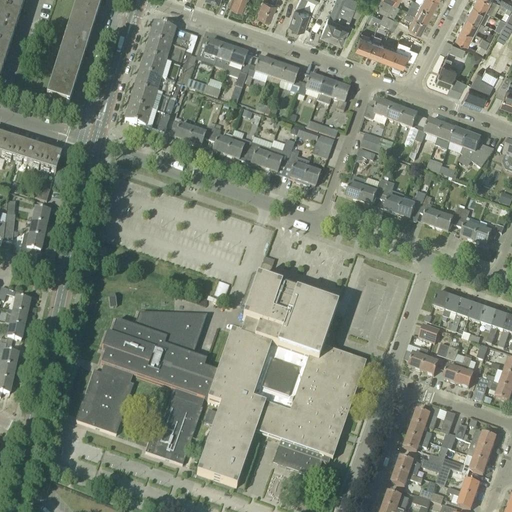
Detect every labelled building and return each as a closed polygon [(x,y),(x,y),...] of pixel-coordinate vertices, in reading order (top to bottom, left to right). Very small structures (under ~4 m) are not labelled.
[(0,0),(0,10),(17,15),(21,1),(26,3),(27,0),(0,0)] [(86,0),(77,0),(68,31),(87,38),(91,24),(97,25),(99,19),(93,18),(98,4),(86,0)] [(230,0),(229,5),(243,10),(246,0),(230,0)] [(262,0),(257,15),(269,19),(275,4),(274,3),(275,0),(262,0)] [(317,0),(299,0),(295,9),(289,26),(303,31),(308,14),(301,11),(306,0),(311,0),(316,2),(317,0)] [(328,38),(332,30),(336,32),(339,23),(335,22),(339,13),(343,4),(344,0),(336,0),(320,35),(328,38)] [(386,15),(392,4),(384,0),(380,0),(379,3),(381,5),(378,11),(383,14),(386,15)] [(414,15),(426,21),(432,10),(419,4),(412,0),(409,6),(416,10),(414,15)] [(421,0),(419,4),(432,10),(437,0),(421,0)] [(476,0),(474,4),(490,13),(492,14),(498,3),(492,0),(476,0)] [(355,8),(343,4),(339,13),(335,22),(339,23),(336,32),(332,30),(328,38),(340,43),(351,18),(355,8)] [(484,24),(490,13),(474,4),(468,15),(484,24)] [(508,8),(502,19),(506,21),(511,10),(508,8)] [(0,47),(6,49),(10,35),(16,37),(18,31),(12,29),(17,15),(0,10),(0,47)] [(426,21),(414,15),(407,11),(404,17),(410,21),(408,27),(420,33),(420,32),(426,21)] [(511,12),(511,13),(497,39),(504,43),(511,28),(511,12)] [(383,14),(379,22),(390,28),(394,19),(386,15),(383,14)] [(468,15),(462,27),(474,33),(477,28),(481,31),(484,24),(468,15)] [(506,21),(502,19),(498,27),(495,25),(493,29),(500,32),(506,21)] [(154,24),(151,33),(149,41),(191,55),(197,39),(166,28),(163,27),(154,24)] [(474,33),(462,27),(456,38),(468,44),(474,33)] [(83,51),(87,38),(68,31),(57,65),(76,71),(81,58),(86,59),(88,53),(83,51)] [(402,31),(398,40),(411,45),(415,36),(402,31)] [(367,54),(372,40),(360,36),(354,49),(355,49),(367,54)] [(486,49),(490,41),(486,39),(486,40),(483,38),(479,45),(486,49)] [(379,58),(384,45),(372,40),(367,54),(379,58)] [(484,66),(494,71),(506,44),(496,40),(484,66)] [(186,71),(191,55),(149,41),(144,58),(186,71)] [(395,49),(390,62),(402,67),(407,54),(411,46),(398,41),(395,49)] [(203,55),(217,60),(221,47),(208,42),(206,49),(204,50),(200,49),(197,56),(202,58),(203,55)] [(465,50),(453,44),(449,52),(462,57),(465,50)] [(384,45),(379,58),(390,62),(395,49),(384,45)] [(234,51),(221,47),(217,60),(214,68),(226,73),(234,51)] [(246,77),(247,77),(250,67),(244,65),(245,63),(244,63),(247,56),(234,51),(226,73),(226,74),(238,78),(235,87),(242,90),(246,77)] [(139,74),(144,75),(180,88),(186,71),(144,58),(139,74)] [(449,67),(452,60),(446,58),(443,65),(437,80),(443,83),(442,84),(442,85),(450,88),(450,87),(449,87),(450,85),(451,86),(454,76),(457,70),(449,67)] [(250,67),(247,77),(253,79),(255,73),(267,77),(272,65),(259,60),(256,67),(255,68),(250,67)] [(72,85),(76,71),(57,65),(46,99),(66,105),(70,91),(75,93),(77,87),(72,85)] [(285,69),(272,65),(267,77),(280,82),(285,69)] [(479,82),(481,78),(483,75),(485,76),(488,70),(480,67),(462,102),(481,109),(488,95),(487,95),(492,87),(479,82)] [(289,93),(297,95),(301,84),(295,82),(296,81),(295,80),(298,74),(285,69),(280,82),(292,86),(289,93)] [(175,104),(180,88),(144,75),(139,74),(134,90),(175,104)] [(507,76),(496,96),(503,99),(501,104),(511,108),(511,83),(510,83),(511,79),(507,76)] [(306,86),(301,84),(297,95),(297,97),(304,100),(307,91),(319,95),(323,82),(310,78),(307,85),(307,84),(306,86)] [(329,106),(331,100),(336,87),(323,82),(319,95),(316,101),(329,106)] [(204,94),(217,99),(220,92),(206,87),(204,94)] [(239,98),(242,90),(235,87),(232,95),(239,98)] [(338,102),(336,110),(343,113),(346,105),(344,104),(346,100),(347,98),(346,98),(349,91),(336,87),(331,100),(338,102)] [(175,104),(134,90),(129,106),(134,108),(169,120),(175,104)] [(373,122),(375,116),(387,121),(392,108),(379,103),(376,109),(375,111),(368,108),(364,119),(373,122)] [(269,116),(269,115),(271,109),(257,105),(255,112),(269,116)] [(169,120),(134,108),(129,106),(124,123),(133,126),(136,127),(163,136),(169,120)] [(387,121),(400,125),(404,112),(392,108),(387,121)] [(400,125),(411,129),(404,146),(412,149),(420,128),(415,126),(415,124),(417,117),(404,112),(400,125)] [(280,123),(279,123),(265,120),(263,124),(273,128),(272,130),(271,134),(275,135),(280,123)] [(187,144),(192,131),(179,126),(180,124),(174,122),(172,129),(177,131),(176,133),(177,133),(174,140),(187,144)] [(437,140),(442,127),(429,122),(427,129),(426,128),(426,130),(420,128),(412,149),(409,159),(414,161),(417,156),(425,135),(437,140)] [(321,128),(308,123),(306,129),(319,134),(321,128)] [(450,144),(451,145),(456,132),(442,127),(437,140),(435,147),(447,152),(450,144)] [(206,128),(204,135),(192,131),(187,144),(200,149),(203,142),(204,140),(209,142),(213,131),(206,128)] [(337,133),(321,128),(319,134),(335,139),(337,133)] [(213,131),(209,142),(215,144),(214,146),(215,146),(212,153),(225,157),(230,144),(218,140),(220,133),(213,131)] [(468,136),(456,132),(451,145),(463,149),(468,136)] [(309,133),(306,142),(315,145),(316,142),(318,137),(309,133)] [(363,142),(378,147),(380,140),(365,135),(363,142)] [(480,141),(468,136),(463,149),(460,156),(473,165),(481,171),(494,152),(479,146),(480,141)] [(318,137),(316,142),(332,148),(334,142),(318,137)] [(232,138),(230,144),(225,157),(239,162),(241,155),(242,154),(248,156),(252,144),(232,138)] [(33,148),(5,140),(0,155),(0,157),(5,159),(5,161),(10,163),(11,161),(16,163),(15,165),(21,166),(21,164),(27,166),(33,148)] [(511,142),(508,141),(503,156),(511,159),(509,163),(511,167),(511,142)] [(332,148),(316,142),(315,145),(314,149),(329,154),(332,148)] [(360,148),(376,153),(378,147),(363,142),(360,148)] [(252,144),(248,156),(253,157),(253,159),(251,166),(264,171),(271,151),(252,144)] [(391,151),(378,147),(376,153),(389,158),(391,151)] [(43,171),(42,173),(48,175),(49,173),(55,175),(61,157),(33,148),(27,166),(32,168),(32,170),(38,171),(38,169),(43,171)] [(327,161),(329,154),(314,149),(312,156),(327,161)] [(286,169),(291,154),(283,151),(282,153),(271,150),(271,151),(264,171),(277,175),(279,168),(280,168),(280,167),(286,169)] [(359,151),(357,157),(373,162),(375,156),(359,151)] [(301,186),(306,171),(308,163),(296,159),(297,156),(291,154),(286,169),(291,171),(291,172),(289,179),(294,181),(294,183),(301,186)] [(430,162),(429,164),(428,164),(426,171),(439,176),(442,169),(443,166),(430,162)] [(448,171),(442,169),(439,176),(446,178),(448,171)] [(309,189),(310,186),(315,188),(317,181),(318,181),(318,180),(319,175),(306,171),(301,186),(309,189)] [(375,200),(381,202),(388,183),(380,181),(377,189),(365,185),(364,190),(359,204),(372,208),(374,201),(375,201),(375,200)] [(397,217),(402,203),(404,197),(392,193),(394,186),(388,183),(381,202),(387,204),(386,205),(387,205),(384,212),(397,217)] [(359,204),(364,190),(351,186),(349,190),(348,190),(348,192),(346,199),(359,204)] [(34,200),(37,200),(46,203),(50,192),(37,188),(34,200)] [(423,204),(424,200),(426,197),(418,194),(414,208),(402,203),(397,217),(410,221),(413,214),(413,215),(414,213),(419,215),(423,204)] [(498,202),(509,206),(511,197),(501,194),(498,202)] [(8,203),(6,216),(13,217),(15,204),(8,203)] [(422,225),(435,230),(440,217),(427,212),(429,206),(423,204),(419,215),(425,217),(424,218),(425,219),(422,225)] [(453,221),(440,217),(435,230),(448,234),(451,228),(452,226),(458,228),(464,211),(464,208),(458,206),(453,221)] [(32,223),(46,226),(49,213),(42,211),(40,211),(35,210),(32,223)] [(461,239),(474,243),(478,230),(465,225),(470,213),(464,211),(458,228),(463,230),(463,232),(461,239)] [(6,217),(5,226),(4,230),(7,230),(13,231),(15,217),(13,217),(6,216),(6,217)] [(32,223),(29,237),(43,240),(46,226),(32,223)] [(481,223),(478,230),(474,243),(487,248),(490,241),(490,239),(495,241),(497,234),(501,235),(504,230),(496,226),(494,233),(492,232),(491,234),(485,232),(487,225),(481,223)] [(43,240),(29,237),(23,236),(25,236),(23,245),(21,245),(19,254),(32,257),(33,252),(40,253),(43,240)] [(269,276),(274,263),(264,259),(259,273),(269,276)] [(322,350),(334,316),(337,307),(297,293),(296,295),(256,281),(242,323),(244,324),(240,337),(231,333),(217,373),(216,373),(203,369),(206,362),(192,357),(201,332),(199,331),(200,329),(202,330),(206,317),(138,315),(134,329),(115,323),(111,337),(107,335),(101,350),(105,352),(100,366),(103,367),(100,375),(93,372),(76,423),(115,437),(133,386),(130,385),(132,377),(175,392),(172,400),(171,399),(163,423),(156,421),(145,455),(182,467),(202,410),(201,409),(204,402),(220,407),(196,475),(236,489),(255,435),(280,443),(272,465),(311,479),(314,470),(319,472),(323,458),(332,461),(365,365),(322,350)] [(217,283),(213,297),(224,300),(227,286),(217,283)] [(16,299),(13,313),(26,316),(29,302),(22,301),(22,300),(21,300),(22,295),(14,293),(13,299),(16,299)] [(114,295),(108,296),(109,310),(116,309),(114,295)] [(432,309),(444,313),(450,300),(437,295),(432,309)] [(456,317),(461,304),(450,300),(444,313),(443,318),(448,320),(450,315),(456,317)] [(461,304),(456,317),(453,326),(451,332),(456,334),(458,328),(457,328),(461,319),(468,321),(473,307),(461,304)] [(485,311),(473,307),(468,321),(480,325),(485,311)] [(496,315),(485,311),(480,325),(491,329),(496,315)] [(23,329),(26,316),(13,313),(10,326),(23,329)] [(496,331),(503,333),(508,319),(496,315),(491,329),(486,344),(491,346),(496,331)] [(511,320),(508,319),(503,333),(500,342),(498,348),(503,350),(508,335),(511,336),(511,320)] [(0,340),(0,342),(0,344),(11,347),(12,341),(13,341),(20,342),(23,329),(10,326),(7,341),(0,340)] [(423,327),(421,333),(436,339),(439,332),(423,327)] [(434,346),(436,339),(421,333),(418,340),(434,346)] [(11,347),(0,344),(0,366),(1,366),(15,370),(18,356),(11,354),(9,353),(11,347)] [(450,349),(441,346),(437,358),(446,360),(450,349)] [(483,362),(487,349),(481,347),(476,359),(483,362)] [(450,349),(446,360),(454,363),(458,352),(450,349)] [(421,373),(426,360),(428,353),(421,350),(418,357),(413,355),(413,356),(406,353),(403,362),(404,362),(410,364),(408,369),(421,373)] [(465,358),(462,366),(456,385),(468,390),(473,376),(467,374),(471,361),(465,358)] [(426,360),(421,373),(434,377),(438,364),(426,360)] [(456,364),(454,369),(448,367),(443,381),(456,385),(462,366),(456,364)] [(1,366),(0,371),(0,380),(12,383),(15,370),(1,366)] [(511,376),(504,374),(500,386),(511,390),(511,376)] [(9,396),(12,383),(0,380),(0,399),(1,395),(2,395),(2,394),(9,396)] [(511,393),(511,390),(500,386),(494,384),(486,381),(480,380),(476,392),(485,395),(487,389),(490,390),(489,391),(497,394),(495,399),(509,403),(511,393)] [(433,432),(437,421),(440,412),(427,407),(425,415),(417,412),(412,424),(426,429),(433,432)] [(447,415),(441,431),(440,434),(444,436),(449,437),(449,436),(455,417),(447,415)] [(412,424),(408,437),(429,444),(431,436),(424,434),(426,429),(412,424)] [(462,442),(464,436),(467,429),(459,426),(456,436),(455,438),(455,439),(462,442)] [(472,445),(492,452),(496,439),(476,432),(472,445)] [(444,440),(441,448),(447,450),(452,437),(449,436),(449,437),(444,436),(443,439),(444,440)] [(426,450),(429,444),(408,437),(404,449),(417,454),(419,448),(426,450)] [(447,450),(448,451),(451,452),(455,439),(455,438),(452,437),(447,450)] [(487,464),(492,452),(472,445),(471,445),(467,457),(468,458),(474,460),(487,464)] [(448,451),(447,450),(441,448),(438,459),(430,457),(428,463),(441,468),(442,468),(444,461),(448,451)] [(483,477),(487,464),(474,460),(468,458),(464,468),(448,462),(444,461),(442,468),(451,471),(462,475),(466,476),(468,471),(470,471),(470,472),(483,477)] [(400,459),(396,471),(416,478),(418,471),(412,468),(414,463),(400,459)] [(420,467),(420,469),(439,475),(441,468),(428,463),(423,461),(420,467)] [(423,481),(416,478),(396,471),(391,484),(405,489),(407,481),(421,486),(423,481)] [(462,475),(451,471),(449,475),(453,477),(451,482),(459,484),(462,475)] [(466,482),(462,495),(475,499),(480,486),(466,482)] [(475,499),(462,495),(449,490),(447,495),(460,499),(457,507),(471,511),(475,499)] [(421,491),(419,499),(429,503),(429,502),(430,502),(432,495),(421,491)] [(388,494),(384,506),(400,511),(404,511),(409,501),(388,494)] [(432,495),(430,502),(441,506),(444,499),(432,495)] [(429,503),(419,499),(415,497),(412,505),(427,510),(429,503)]
